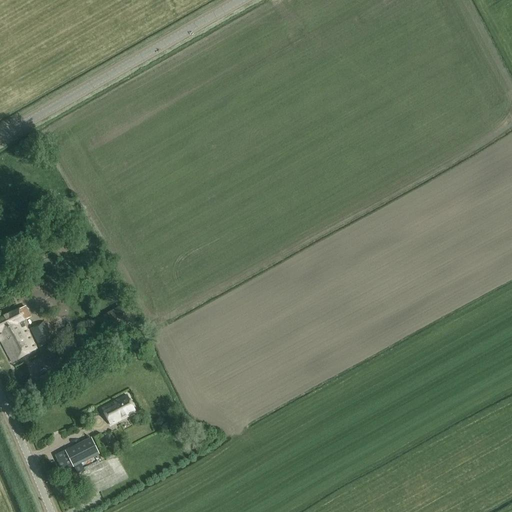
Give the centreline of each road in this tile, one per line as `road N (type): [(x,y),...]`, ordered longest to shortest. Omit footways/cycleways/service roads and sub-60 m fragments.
road 1 (tertiary): [(0,137),(247,0)]
road 2 (tertiary): [(50,511),(0,393)]
